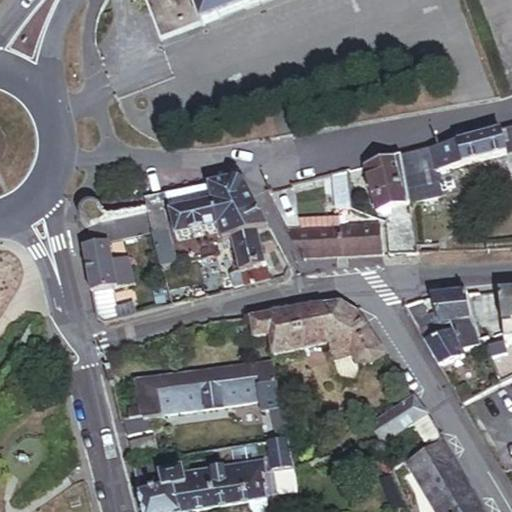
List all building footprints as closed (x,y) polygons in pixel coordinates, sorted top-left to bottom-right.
[(145,0),(160,39),(262,0),(145,0)] [(511,127),(502,130),(508,154),(511,152),(511,127)] [(502,130),(443,145),(448,168),(468,163),(469,164),(508,154),(502,130)] [(443,145),(401,156),(410,203),(445,195),(439,170),(448,168),(443,145)] [(410,203),(401,156),(367,165),(378,212),(410,203)] [(348,170),(334,174),(338,210),(353,206),(348,170)] [(218,245),(234,240),(258,234),(270,231),(246,184),(241,182),(237,181),(234,181),(167,195),(179,240),(215,231),(218,245)] [(162,196),(148,199),(162,255),(175,251),(162,196)] [(340,214),(301,216),(302,231),(341,229),(340,214)] [(388,227),(390,256),(419,254),(413,221),(388,227)] [(302,231),(287,232),(297,255),(299,258),(302,259),(306,259),(382,256),(380,227),(341,229),(302,231)] [(273,283),(258,234),(234,240),(243,276),(246,290),(273,283)] [(108,244),(83,249),(92,295),(122,290),(138,286),(133,262),(113,266),(108,244)] [(243,276),(228,280),(231,293),(246,290),(243,276)] [(122,290),(92,295),(95,308),(125,302),(122,290)] [(511,290),(498,291),(506,342),(511,339),(511,290)] [(421,304),(406,309),(420,334),(441,326),(442,328),(451,325),(474,319),(468,294),(433,299),(433,300),(438,316),(426,321),(421,304)] [(125,302),(95,308),(97,320),(108,324),(128,319),(125,302)] [(385,355),(357,311),(341,307),(252,322),(256,341),(271,338),(275,355),(331,345),(336,361),(355,356),(357,365),(367,359),(371,365),(385,355)] [(441,326),(420,334),(439,368),(464,359),(464,353),(480,346),(474,319),(451,325),(454,334),(445,337),(442,328),(441,326)] [(493,347),(487,349),(490,359),(508,357),(507,349),(494,351),(493,347)] [(336,361),(334,361),(338,373),(340,377),(354,381),(357,375),(358,370),(357,365),(355,356),(336,361)] [(273,366),(177,378),(178,391),(259,381),(261,387),(277,386),(273,366)] [(130,420),(123,421),(126,436),(152,432),(149,418),(263,402),(266,412),(272,412),(282,410),(277,386),(261,387),(259,381),(178,391),(177,378),(138,382),(142,410),(128,412),(130,420)] [(464,386),(453,391),(462,405),(471,400),(464,386)] [(429,416),(416,397),(369,425),(379,444),(429,416)] [(293,458),(282,410),(272,412),(281,455),(282,460),(293,458)] [(426,436),(432,448),(444,441),(437,430),(426,436)] [(156,453),(153,439),(129,444),(132,458),(156,453)] [(485,511),(444,441),(432,448),(404,464),(432,511),(485,511)] [(259,449),(232,453),(234,468),(262,463),(259,449)] [(267,497),(299,491),(295,470),(278,474),(274,461),(282,460),(281,455),(264,458),(265,463),(267,476),(264,477),(267,497)] [(278,474),(295,470),(293,458),(282,460),(274,461),(278,474)] [(164,460),(134,468),(145,511),(203,511),(251,504),(267,501),(268,501),(267,497),(264,477),(267,476),(265,463),(262,463),(234,468),(186,476),(185,472),(168,475),(164,460)] [(267,501),(251,504),(253,507),(256,509),(259,510),(263,509),(265,507),(266,505),(267,501)]
